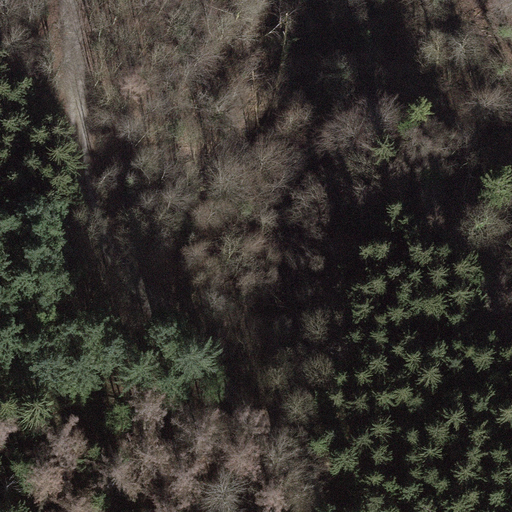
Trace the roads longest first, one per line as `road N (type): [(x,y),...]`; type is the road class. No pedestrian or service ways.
road 1 (track): [(330,511),(99,232),(85,181),(70,0)]
road 2 (track): [(511,165),(362,20),(356,0)]
